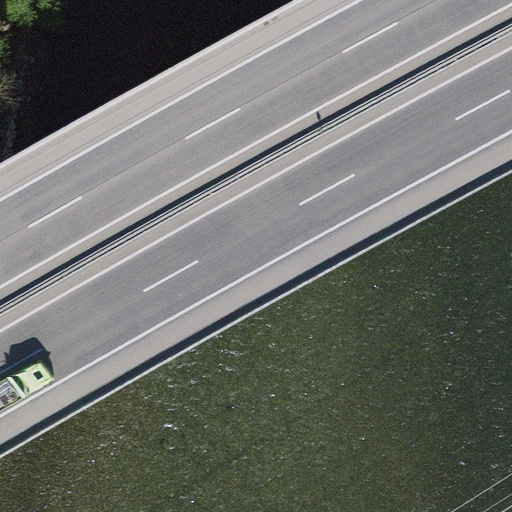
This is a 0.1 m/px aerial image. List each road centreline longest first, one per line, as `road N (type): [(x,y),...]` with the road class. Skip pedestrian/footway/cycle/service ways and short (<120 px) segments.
road 1 (motorway): [(0,376),(511,93)]
road 2 (motorway): [(440,0),(0,243)]
